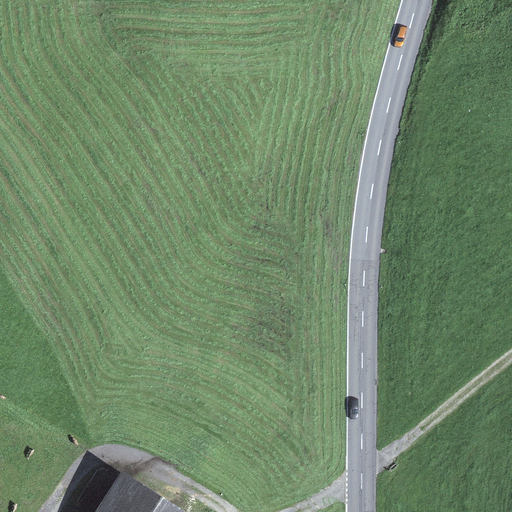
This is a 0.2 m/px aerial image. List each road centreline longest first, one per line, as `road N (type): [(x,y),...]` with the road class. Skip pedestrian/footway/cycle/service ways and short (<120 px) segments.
road 1 (secondary): [(418,0),(375,166),(366,238),(362,511)]
road 2 (track): [(300,511),(362,476),(511,356)]
